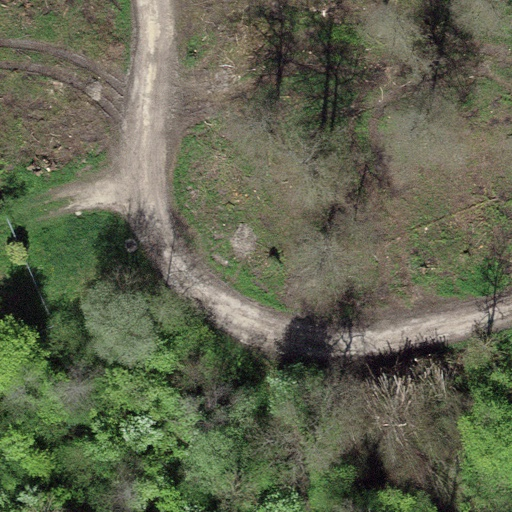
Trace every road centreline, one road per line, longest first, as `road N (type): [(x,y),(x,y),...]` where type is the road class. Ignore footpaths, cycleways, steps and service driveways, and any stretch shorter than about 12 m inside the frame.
road 1 (track): [(511,320),(377,354),(267,353),(333,511)]
road 2 (track): [(267,353),(211,314),(169,266),(144,212),(156,96),(152,0)]
road 3 (track): [(144,205),(0,239)]
